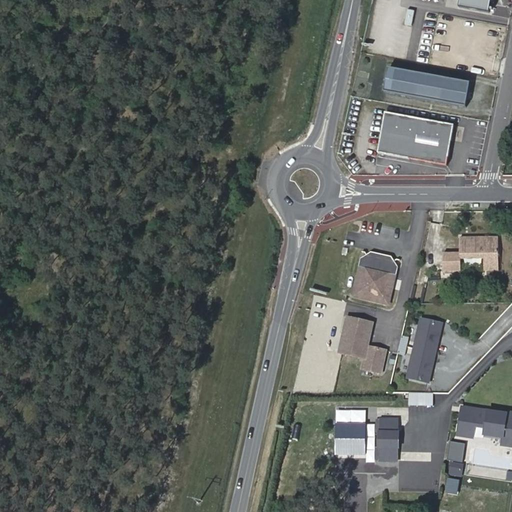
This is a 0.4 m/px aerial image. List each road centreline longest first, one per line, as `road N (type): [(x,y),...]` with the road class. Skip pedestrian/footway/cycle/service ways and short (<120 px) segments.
road 1 (secondary): [(238,511),(292,274)]
road 2 (unknown): [(410,193),(387,319),(324,318),(306,360)]
road 3 (secondary): [(326,162),(352,0)]
road 4 (secondary): [(351,0),(318,124),(301,152)]
road 5 (unknown): [(511,337),(406,437)]
road 6 (residential): [(511,193),(370,193)]
